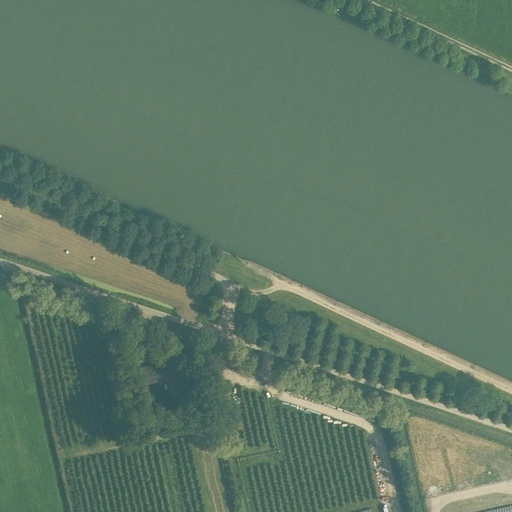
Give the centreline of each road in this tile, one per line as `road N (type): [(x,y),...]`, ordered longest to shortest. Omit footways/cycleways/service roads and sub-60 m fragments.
road 1 (unclassified): [(511,430),(222,335)]
road 2 (track): [(227,289),(207,272),(0,176)]
road 3 (unclassified): [(222,335),(0,261)]
road 4 (track): [(511,69),(363,0)]
